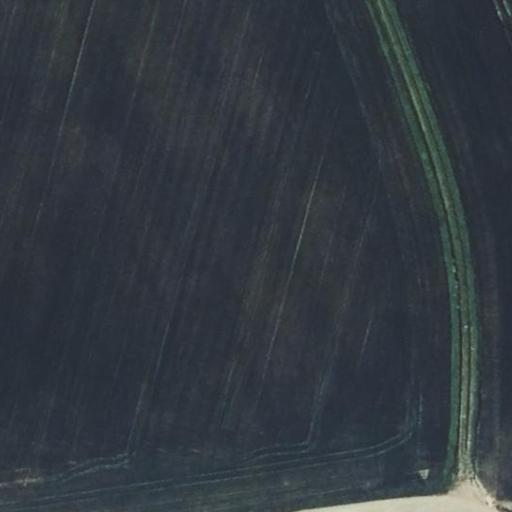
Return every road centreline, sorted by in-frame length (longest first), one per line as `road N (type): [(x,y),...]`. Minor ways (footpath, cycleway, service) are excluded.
road 1 (track): [(379,0),(460,240),(476,364),(460,509)]
road 2 (residential): [(340,511),(460,509)]
